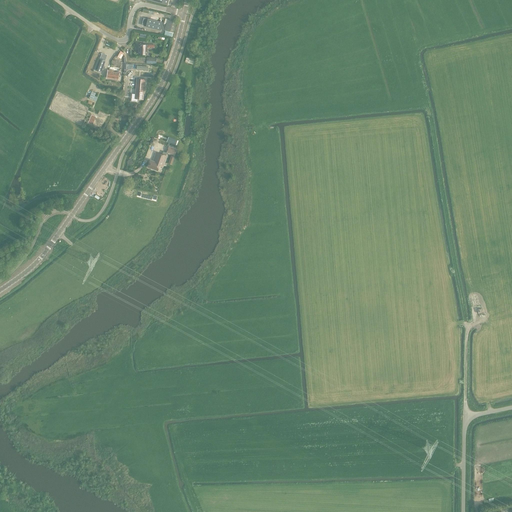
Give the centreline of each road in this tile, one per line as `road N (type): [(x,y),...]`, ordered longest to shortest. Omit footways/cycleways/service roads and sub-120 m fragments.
road 1 (unclassified): [(0,290),(39,260),(151,101),(184,11)]
road 2 (track): [(466,330),(427,106)]
